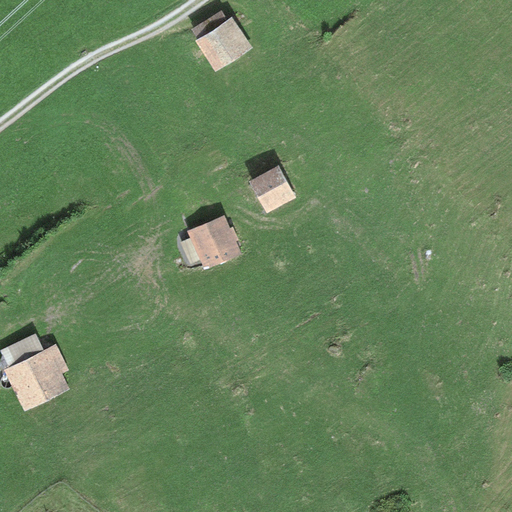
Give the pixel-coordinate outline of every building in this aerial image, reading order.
[(197,29),(218,65),(242,49),(228,25),(226,26),(219,15),(197,29)] [(255,181),(269,206),(290,195),(276,170),(255,181)] [(194,232),(207,266),(236,254),(222,220),(194,232)] [(0,350),(6,363),(44,344),(37,329),(0,347),(0,350)] [(11,370),(27,403),(62,386),(55,372),(64,368),(55,349),(11,370)]
